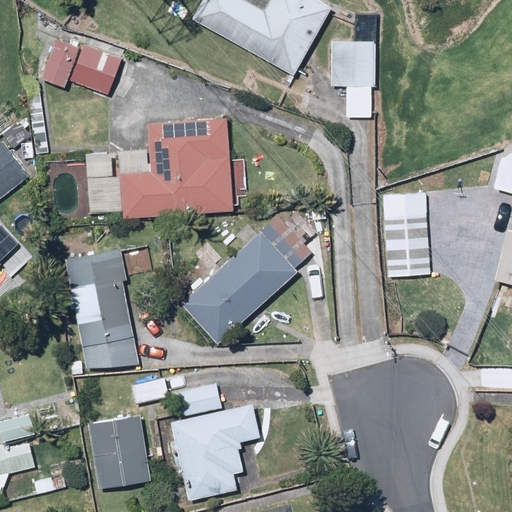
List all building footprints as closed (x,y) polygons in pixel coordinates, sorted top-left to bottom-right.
[(244,0),(203,0),(191,22),(292,78),(332,5),(323,0),(264,0),(260,8),(244,0)] [(369,120),(375,12),(353,11),(352,43),(330,42),(328,87),(345,88),(343,118),(369,120)] [(77,50),(46,39),(32,81),(63,91),(66,83),(67,79),(77,50)] [(121,56),(79,42),(77,50),(67,79),(66,83),(107,97),(121,56)] [(122,213),(122,220),(232,213),(226,119),(147,124),(149,151),(82,156),(86,216),(122,213)] [(0,201),(31,177),(2,140),(0,141),(0,201)] [(511,288),(511,150),(504,148),(494,188),(511,192),(511,230),(511,233),(505,231),(491,283),(511,288)] [(422,191),(379,194),(386,281),(433,277),(430,237),(465,235),(463,211),(423,214),(422,191)] [(282,225),(276,218),(180,306),(217,346),(298,272),(294,269),(311,253),(304,245),(318,232),(298,210),(282,225)] [(119,251),(60,264),(84,373),(135,361),(118,281),(125,280),(119,251)] [(168,398),(165,377),(128,383),(131,404),(168,398)] [(217,384),(171,393),(176,419),(222,410),(217,384)] [(249,409),(170,425),(187,503),(236,493),(233,477),(244,475),(237,443),(256,439),(249,409)] [(142,418),(85,425),(94,493),(151,485),(142,418)] [(0,477),(34,470),(27,443),(7,448),(6,443),(0,444),(0,477)]
